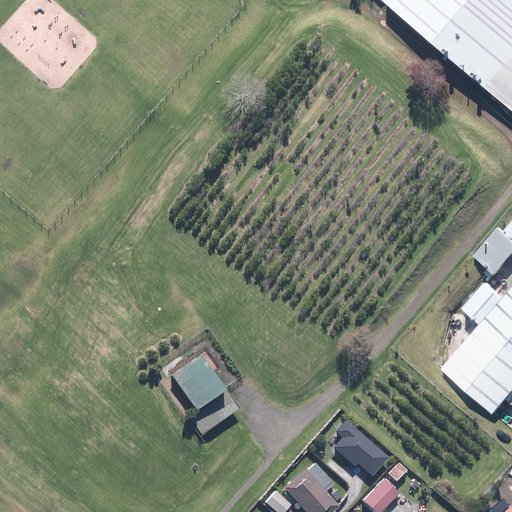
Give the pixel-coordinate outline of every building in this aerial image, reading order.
[(511,0),(384,0),(384,1),(511,110),(511,0)] [(486,272),(492,277),(497,273),(511,256),(511,223),(505,231),(501,227),(476,255),(490,267),(486,272)] [(443,370),(493,415),(511,392),(511,287),(503,298),(485,284),(460,309),(481,324),(443,370)] [(185,420),(195,436),(233,411),(221,392),(220,392),(196,357),(167,376),(193,414),(185,420)] [(384,457),(341,419),(331,431),(338,438),(329,448),(350,467),(354,463),(368,476),(384,457)] [(386,476),(393,483),(399,477),(392,469),(386,476)] [(302,472),(283,489),(302,511),(327,511),(333,508),(302,472)] [(381,482),(360,503),(370,511),(377,511),(394,495),(381,482)] [(263,504),(271,511),(283,511),(288,507),(272,494),(263,504)]
